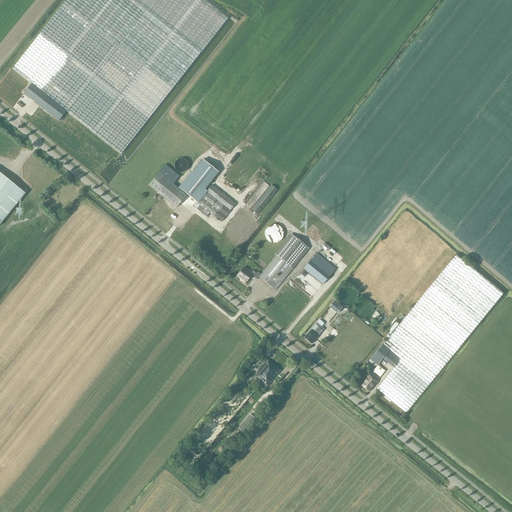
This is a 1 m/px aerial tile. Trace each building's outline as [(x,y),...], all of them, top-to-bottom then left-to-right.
[(23,94),(30,99),(59,122),(67,112),(121,155),(229,18),(206,0),(66,0),(12,69),(31,84),(23,94)] [(185,164),(185,163),(185,162),(184,160),(183,160),(182,159),(182,158),(180,158),(179,158),(177,158),(176,159),(175,160),(174,161),(174,162),(173,163),(173,164),(173,165),(174,167),(175,168),(176,169),(177,170),(179,170),(180,170),(181,170),(183,169),(184,168),(185,167),(185,166),(185,164)] [(204,161),(181,189),(194,200),(194,201),(197,204),(194,207),(206,217),(209,213),(221,222),(232,208),(235,204),(211,185),(203,195),(201,194),(218,173),(204,161)] [(165,164),(147,186),(175,209),(186,196),(172,184),(179,176),(165,164)] [(0,223),(25,193),(0,172),(0,223)] [(271,185),(252,209),(258,214),(277,190),(271,185)] [(163,209),(160,214),(166,220),(169,216),(170,215),(171,213),(172,211),(170,209),(169,210),(167,209),(165,207),(163,209)] [(184,234),(192,241),(196,236),(195,235),(196,233),(195,233),(198,230),(221,249),(228,240),(196,214),(191,219),(186,226),(189,228),(188,230),(188,229),(184,234)] [(282,235),(282,234),(282,232),(282,231),(281,229),(280,228),(279,227),(277,226),(275,225),(273,225),(271,225),(269,226),(267,227),(266,228),(265,229),(264,231),(263,233),(263,234),(263,236),(264,238),(265,240),(266,241),(267,242),(269,243),(270,244),(272,244),(274,244),(276,244),(278,243),(279,241),(281,240),(282,238),(282,236),(282,235)] [(253,271),(251,273),(244,267),(237,276),(242,280),(242,281),(245,283),(252,275),(257,279),(259,277),(275,290),(309,249),(292,236),(261,275),(257,272),(256,273),(253,271)] [(311,259),(303,268),(323,284),(325,286),(333,276),(331,274),(335,269),(316,253),(311,259)] [(377,389),(379,390),(407,413),(504,293),(457,255),(383,344),(390,350),(401,359),(394,368),(377,389)] [(356,296),(356,294),(356,293),(355,291),(354,290),(353,289),(351,288),(349,287),(348,287),(346,287),(345,287),(343,288),(341,289),(340,290),(339,292),(339,294),(338,296),(338,297),(339,299),(340,301),(341,302),(343,303),(344,304),(345,305),(347,305),(349,305),(350,304),(352,304),(353,303),(355,301),(355,300),(356,298),(356,296)] [(335,300),(330,307),(338,313),(343,307),(335,300)] [(373,310),(372,308),(372,306),(371,305),(370,304),(369,303),(368,302),(366,301),(364,301),(362,301),(360,301),(359,302),(357,303),(356,305),(355,306),(355,308),(355,310),(355,311),(355,313),(356,315),(357,316),(358,317),(360,318),(361,318),(363,319),(365,319),(367,318),(369,317),(370,316),(371,315),(372,313),(372,312),(373,310)] [(323,344),(353,369),(373,345),(343,320),(323,344)] [(305,337),(312,344),(324,330),(317,324),(305,337)] [(383,359),(394,368),(401,359),(390,350),(383,344),(374,356),(381,362),(383,359)] [(254,377),(260,382),(274,365),(267,360),(265,363),(262,361),(260,364),(263,366),(254,377)] [(274,365),(260,382),(262,384),(263,383),(267,386),(280,371),(274,365)] [(380,378),(378,377),(382,372),(376,367),(373,371),(372,369),(370,372),(372,374),(371,375),(378,381),(380,378)] [(362,385),(369,390),(374,384),(376,381),(370,375),(362,385)] [(237,382),(230,390),(234,393),(241,385),(237,382)] [(254,418),(250,414),(238,428),(242,432),(243,432),(254,418)]
